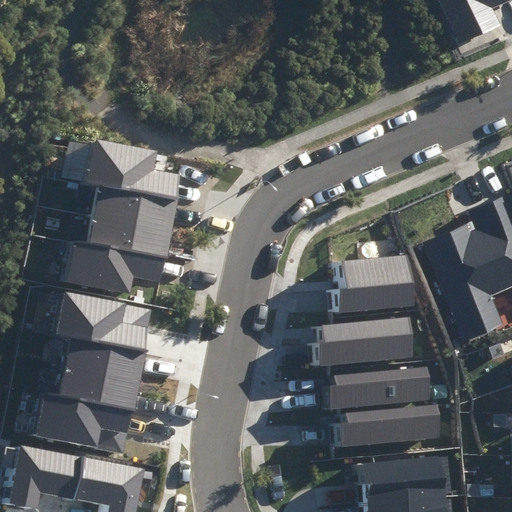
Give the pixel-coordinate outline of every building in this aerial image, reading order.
[(497,21),(490,3),(496,0),(435,0),(452,39),(497,21)] [(148,145),(85,133),(77,177),(92,180),(164,195),(169,170),(144,166),(148,145)] [(157,253),(169,196),(164,195),(92,180),(80,238),(155,253),(157,253)] [(416,237),(457,337),(500,320),(489,291),(511,282),(511,197),(508,187),(463,205),(468,217),(416,237)] [(80,238),(67,235),(58,276),(120,289),(124,272),(150,277),(155,253),(80,238)] [(334,283),(326,283),(329,308),(407,301),(402,248),(331,255),(334,283)] [(57,336),(71,339),(145,353),(153,311),(65,294),(57,336)] [(313,336),(309,337),(311,361),(406,353),(402,311),(311,320),(313,336)] [(71,339),(59,396),(133,411),(145,353),(71,339)] [(423,394),(420,362),(325,370),(326,380),(319,381),(321,403),(423,394)] [(45,392),(36,434),(124,453),(133,411),(59,396),(45,392)] [(435,433),(432,398),(335,406),(336,417),(332,417),(333,441),(435,433)] [(12,442),(1,497),(30,503),(33,488),(97,500),(94,511),(124,511),(133,465),(12,442)] [(364,464),(366,503),(446,497),(444,458),(364,464)] [(366,503),(367,511),(447,511),(446,497),(366,503)]
